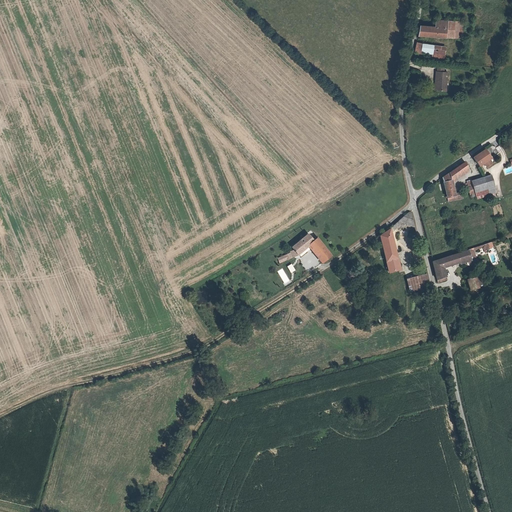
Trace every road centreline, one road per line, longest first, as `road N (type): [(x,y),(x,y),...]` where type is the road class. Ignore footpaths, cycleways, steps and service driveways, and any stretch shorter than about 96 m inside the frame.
road 1 (track): [(0,418),(202,350),(320,269)]
road 2 (unclassified): [(414,201),(489,511)]
road 3 (unclassified): [(421,0),(401,110),(414,201)]
